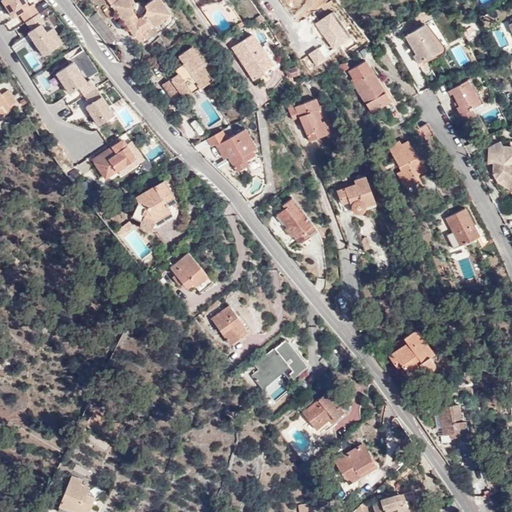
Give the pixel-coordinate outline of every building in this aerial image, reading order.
[(28,0),(0,0),(11,19),(18,15),(42,55),(64,42),(54,25),(58,23),(49,8),(37,15),(28,0)] [(117,0),(112,4),(136,37),(152,25),(153,27),(171,13),(161,0),(151,0),(145,4),(143,2),(140,2),(136,3),(134,0),(117,0)] [(332,13),(315,24),(332,50),(349,39),(332,13)] [(439,52),(424,27),(408,36),(418,54),(415,56),(418,64),(439,52)] [(233,46),(242,60),(244,59),(249,67),(247,69),(254,79),(264,73),(263,71),(274,64),(262,46),(261,47),(252,33),(233,46)] [(205,62),(192,45),(177,56),(183,63),(174,69),(177,73),(162,83),(176,103),(201,86),(202,87),(213,79),(202,64),(205,62)] [(320,47),(307,54),(314,68),(328,61),(320,47)] [(96,125),(112,115),(77,57),(54,71),(68,93),(78,86),(88,103),(84,105),(96,125)] [(389,100),(365,60),(351,69),(357,79),(353,81),(371,111),(389,100)] [(290,76),(300,74),(295,67),(287,70),(290,76)] [(480,103),(467,79),(450,88),(459,105),(457,106),(464,120),(475,115),(474,112),(485,106),(482,102),(480,103)] [(0,119),(10,109),(9,106),(16,101),(7,89),(0,94),(0,93),(0,119)] [(295,103),(287,107),(292,120),(300,117),(310,140),(330,132),(315,98),(296,107),(295,103)] [(74,113),(84,108),(80,99),(70,105),(74,113)] [(427,124),(419,128),(426,140),(433,136),(427,124)] [(221,132),(206,141),(210,148),(214,145),(220,155),(225,153),(236,171),(256,158),(250,148),(254,145),(242,126),(225,137),(221,132)] [(426,140),(419,128),(415,131),(422,142),(426,140)] [(124,139),(94,158),(106,178),(136,158),(124,139)] [(416,155),(407,140),(401,144),(398,140),(389,146),(402,170),(398,173),(405,186),(418,179),(414,174),(426,168),(418,154),(416,155)] [(475,140),(464,146),(468,154),(480,148),(475,140)] [(488,161),(494,162),(498,169),(493,171),(498,181),(503,178),(507,184),(511,181),(511,144),(501,144),(500,141),(489,148),(488,161)] [(85,155),(78,143),(67,151),(75,163),(85,155)] [(375,202),(365,175),(354,179),(355,182),(337,189),(346,212),(353,210),(356,212),(359,212),(362,211),(364,208),(365,205),(375,202)] [(165,201),(171,197),(174,196),(164,179),(135,197),(138,202),(132,215),(141,219),(140,222),(140,223),(141,226),(142,227),(145,229),(148,230),(151,228),(152,226),(155,220),(171,211),(165,201)] [(178,208),(171,197),(165,201),(171,211),(155,220),(152,226),(156,228),(176,216),(177,214),(178,210),(178,208)] [(305,230),(313,224),(292,197),(284,204),(286,208),(277,214),(287,227),(285,229),(291,237),(294,235),(299,243),(309,235),(305,230)] [(501,214),(511,209),(511,202),(509,198),(495,203),(501,214)] [(446,235),(452,248),(478,236),(465,208),(445,217),(452,231),(446,235)] [(511,221),(511,209),(501,214),(506,224),(511,221)] [(129,220),(120,227),(122,229),(124,232),(133,225),(129,220)] [(317,229),(313,224),(305,230),(309,235),(317,229)] [(497,249),(492,239),(481,245),(485,255),(497,249)] [(213,282),(189,252),(170,267),(187,287),(193,283),(200,292),(213,282)] [(247,330),(228,305),(211,318),(229,343),(247,330)] [(407,343),(388,357),(398,370),(402,368),(409,376),(420,368),(423,371),(424,372),(427,373),(431,372),(433,370),(434,366),(434,363),(430,357),(434,355),(416,329),(404,338),(407,343)] [(306,366),(284,339),(254,364),(257,369),(251,374),(259,384),(286,363),(291,370),(287,373),(291,378),(306,366)] [(350,355),(338,340),(327,350),(339,364),(350,355)] [(344,412),(326,392),(303,411),(315,428),(328,418),(332,422),(344,412)] [(451,436),(467,434),(463,403),(438,407),(442,434),(450,433),(451,436)] [(373,461),(362,443),(334,460),(346,483),(364,472),(362,468),(373,461)] [(89,511),(96,497),(90,494),(93,487),(82,483),(83,479),(72,475),(69,484),(59,505),(73,511),(72,511),(89,511)] [(404,511),(408,511),(417,508),(411,490),(399,495),(398,494),(379,500),(380,503),(371,506),(373,511),(404,511)] [(313,511),(310,501),(299,504),(300,511),(313,511)]
